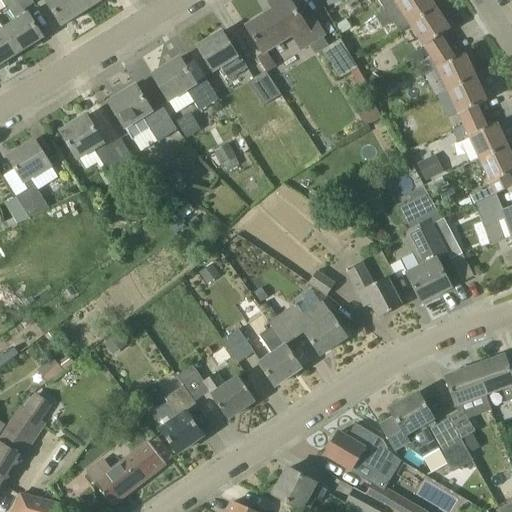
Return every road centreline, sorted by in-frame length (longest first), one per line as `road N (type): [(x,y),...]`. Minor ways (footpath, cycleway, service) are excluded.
road 1 (unclassified): [(159,511),(390,368),(511,313)]
road 2 (residential): [(0,114),(180,0)]
